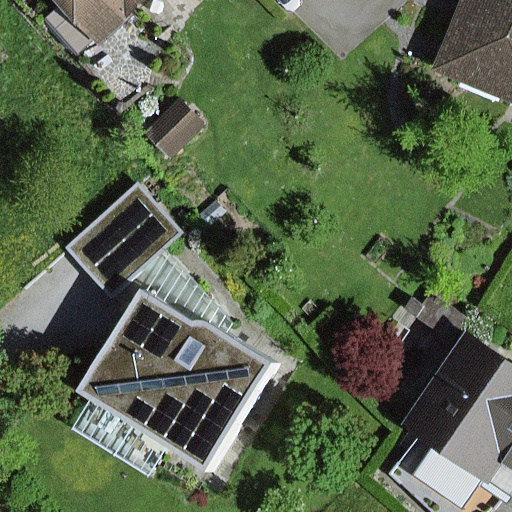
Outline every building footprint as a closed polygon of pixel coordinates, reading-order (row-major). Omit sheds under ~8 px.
[(54,0),(99,49),(153,0),(54,0)] [(511,0),(463,0),(435,70),(511,101),(511,0)] [(207,125),(180,99),(145,135),(172,161),(207,125)] [(220,196),(181,156),(160,176),(211,228),(227,213),(215,200),(220,196)] [(183,231),(138,182),(66,249),(127,314),(79,392),(91,400),(73,429),(153,478),(171,448),(210,472),(277,364),(223,331),(230,320),(164,249),(183,231)] [(423,306),(413,298),(404,311),(451,342),(468,317),(432,293),(423,306)] [(511,358),(470,330),(403,426),(420,437),(392,473),(432,511),(493,511),(505,497),(511,496),(511,358)]
